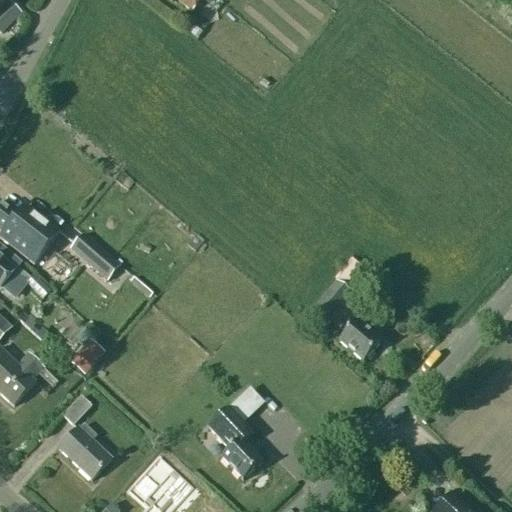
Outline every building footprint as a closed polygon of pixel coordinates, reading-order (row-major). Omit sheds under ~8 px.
[(205,3),(207,0),(174,0),(192,13),(201,1),(205,3)] [(221,0),(237,14),(250,0),(221,0)] [(0,35),(20,15),(9,4),(0,13),(0,35)] [(0,238),(0,241),(34,268),(60,235),(24,207),(16,217),(0,203),(0,234),(2,236),(0,238)] [(120,268),(83,236),(69,252),(77,258),(106,284),(120,268)] [(1,248),(0,249),(0,289),(21,264),(1,248)] [(341,275),(334,282),(336,284),(350,296),(356,288),(341,275)] [(323,331),(330,322),(345,335),(338,344),(362,365),(380,345),(367,334),(369,331),(343,308),(352,297),(350,296),(336,284),(307,317),(323,331)] [(0,341),(10,330),(0,321),(0,341)] [(50,336),(35,324),(28,332),(43,344),(50,336)] [(103,355),(88,341),(68,364),(83,377),(103,355)] [(32,383),(43,371),(28,356),(17,368),(0,352),(0,396),(12,409),(35,385),(32,383)] [(250,386),(230,403),(245,420),(265,403),(250,386)] [(72,429),(91,409),(80,399),(62,419),(72,429)] [(261,465),(240,442),(249,433),(228,411),(207,430),(228,452),(220,459),(242,483),(261,465)] [(91,483),(111,462),(77,431),(58,451),(91,483)] [(137,483),(123,497),(139,511),(172,511),(176,509),(179,511),(180,511),(198,493),(197,493),(193,490),(160,458),(137,483)] [(464,511),(450,500),(438,511),(464,511)]
